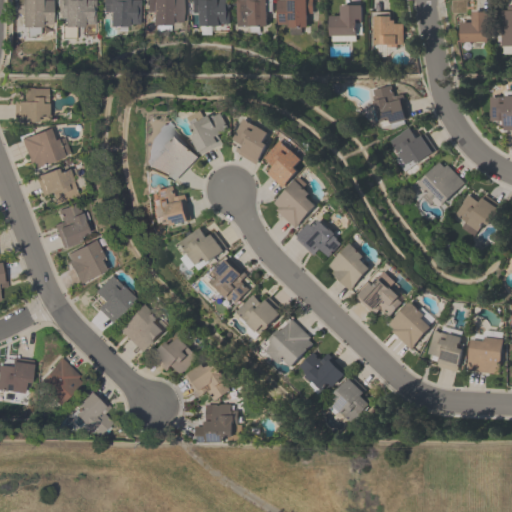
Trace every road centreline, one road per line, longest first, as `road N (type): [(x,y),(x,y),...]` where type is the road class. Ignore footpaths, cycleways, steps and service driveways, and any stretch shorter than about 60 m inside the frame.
road 1 (residential): [(511,404),(423,396),(274,259),(230,191)]
road 2 (residential): [(0,168),(51,301),(150,410)]
road 3 (residential): [(421,0),(440,87),(466,144),(511,170)]
